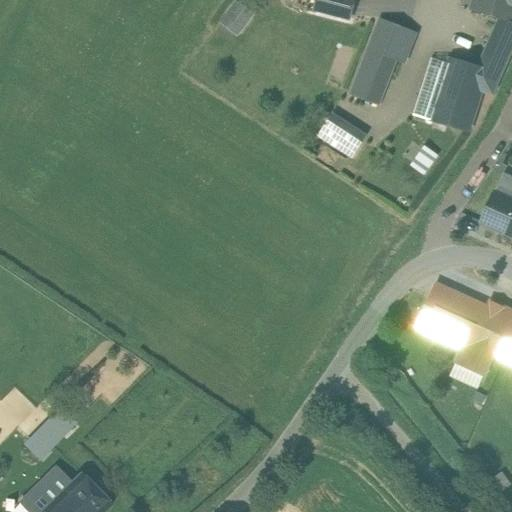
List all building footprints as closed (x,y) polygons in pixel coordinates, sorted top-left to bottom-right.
[(239,34),(256,13),(239,0),(235,0),(220,20),(239,34)] [(317,0),(315,10),(350,19),(354,0),(317,0)] [(511,0),(476,0),(473,12),(502,21),(511,24),(511,0)] [(384,12),(352,95),(378,104),(396,58),(405,61),(408,53),(409,54),(420,26),(384,12)] [(511,24),(502,21),(482,68),(481,89),(493,94),(511,51),(511,24)] [(482,68),(452,59),(449,69),(433,120),(467,131),(481,89),(482,68)] [(449,69),(430,63),(413,114),(433,120),(449,69)] [(364,136),(334,116),(321,136),(351,156),(364,136)] [(511,200),(495,193),(482,222),(511,235),(511,200)] [(511,311),(501,307),(494,322),(487,318),(491,310),(435,284),(428,301),(432,303),(430,308),(425,306),(416,327),(463,348),(456,364),(484,376),(494,354),(511,362),(511,311)] [(62,435),(50,423),(27,447),(39,459),(62,435)] [(102,511),(110,504),(81,474),(67,488),(60,481),(61,476),(55,470),(44,480),(75,511),(102,511)] [(75,511),(44,480),(11,511),(75,511)]
